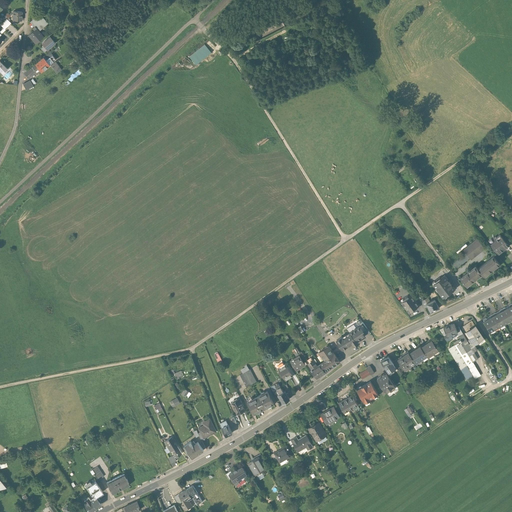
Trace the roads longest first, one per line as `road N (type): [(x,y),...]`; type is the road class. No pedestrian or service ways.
road 1 (secondary): [(103,511),(262,427),(372,351),(511,281)]
road 2 (track): [(0,388),(191,348),(399,203)]
road 3 (track): [(0,202),(213,0)]
road 4 (track): [(345,240),(231,56),(194,18)]
road 5 (track): [(309,511),(511,374)]
road 6 (track): [(511,375),(399,203)]
road 7 (residential): [(0,161),(16,122),(27,0)]
road 8 (track): [(399,203),(511,130)]
